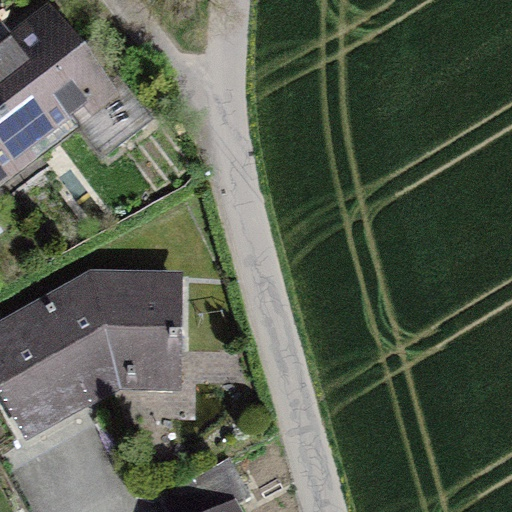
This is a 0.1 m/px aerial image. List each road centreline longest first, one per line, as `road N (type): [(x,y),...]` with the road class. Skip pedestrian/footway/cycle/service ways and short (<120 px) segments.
road 1 (residential): [(335,511),(229,123),(239,0)]
road 2 (track): [(229,123),(133,0)]
